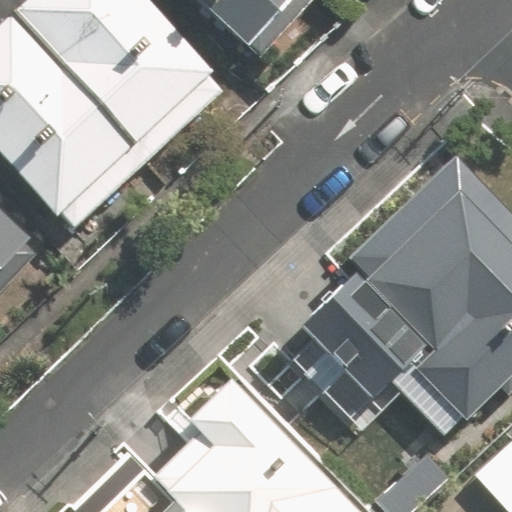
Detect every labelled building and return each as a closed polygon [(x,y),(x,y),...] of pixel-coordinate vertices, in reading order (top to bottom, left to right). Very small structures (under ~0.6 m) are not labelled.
[(0,0),(0,24),(136,179),(232,88),(151,0),(0,0)] [(188,0),(248,59),(304,0),(188,0)] [(0,24),(0,187),(56,250),(136,179),(0,24)] [(376,253),(324,300),(441,429),(466,407),(474,416),(511,381),(511,198),(488,172),(388,265),(376,253)] [(0,224),(0,279),(28,251),(0,224)] [(289,318),(239,369),(292,419),(341,368),(289,318)] [(185,511),(332,511),(326,505),(344,487),(238,385),(198,426),(206,434),(157,485),(185,511)] [(511,434),(486,458),(511,486),(511,434)]
